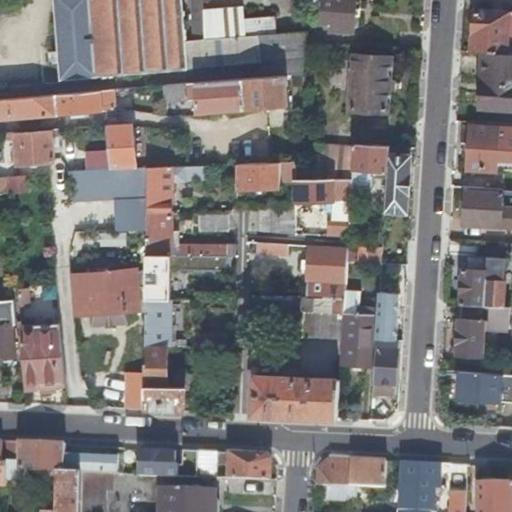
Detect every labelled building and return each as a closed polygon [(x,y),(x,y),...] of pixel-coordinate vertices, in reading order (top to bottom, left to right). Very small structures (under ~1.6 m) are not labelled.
[(302,70),(304,40),(305,28),(274,30),(244,33),(203,36),(191,37),(182,38),(179,0),(54,0),(58,39),(61,76),(260,59),(261,73),(284,71),(302,70)] [(189,0),(191,37),(203,36),(200,0),(189,0)] [(333,0),(333,4),(323,4),(322,19),(328,20),(327,26),(332,26),(331,27),(351,28),(353,0),(333,0)] [(511,9),(473,7),(470,48),(511,51),(511,9)] [(244,33),(274,30),(273,13),(242,16),(244,33)] [(511,105),(511,52),(484,50),(480,104),(511,105)] [(353,54),(349,106),(385,108),(388,56),(353,54)] [(286,101),(284,71),(261,73),(235,76),(196,79),(197,90),(198,109),(286,101)] [(183,91),(197,90),(196,79),(182,80),(183,91)] [(182,80),(165,82),(166,93),(183,91),(182,80)] [(113,86),(114,102),(127,101),(126,85),(113,86)] [(113,86),(0,96),(0,116),(114,107),(114,102),(113,86)] [(131,121),(107,122),(111,166),(135,164),(131,121)] [(57,126),(14,129),(17,161),(53,159),(52,135),(57,134),(57,126)] [(493,173),(494,163),(511,163),(511,131),(469,129),(466,171),(493,173)] [(387,153),(388,143),(353,140),(351,165),(372,167),(371,174),(386,175),(387,153)] [(408,155),(387,153),(386,175),(385,185),(384,200),(384,208),(405,209),(406,186),(402,186),(403,176),(407,177),(408,155)] [(295,178),(295,158),(236,161),(235,185),(280,184),(280,178),(294,178),(295,178)] [(183,164),(177,164),(171,164),(170,177),(184,177),(184,176),(205,175),(205,163),(183,164)] [(145,194),(145,211),(170,211),(170,177),(171,164),(146,165),(145,194)] [(143,194),(145,194),(146,165),(111,167),(68,170),(70,199),(130,195),(143,194)] [(25,173),(7,174),(8,189),(26,188),(25,173)] [(7,174),(0,174),(0,189),(8,189),(7,174)] [(350,189),(350,176),(340,176),(295,178),(294,178),(295,199),(307,199),(319,199),(334,198),(334,197),(349,196),(350,189)] [(511,188),(501,188),(501,189),(465,186),(462,220),(511,223),(511,188)] [(295,230),(294,199),(270,200),(270,230),(295,230)] [(319,199),(307,199),(307,207),(318,207),(319,199)] [(145,211),(144,251),(144,253),(169,252),(204,252),(221,252),(221,242),(170,242),(170,211),(145,211)] [(224,211),(198,211),(198,229),(224,229),(224,211)] [(347,232),(347,224),(331,224),(331,231),(331,233),(347,234),(347,232)] [(286,241),(257,240),(257,251),(286,252),(286,241)] [(233,242),(221,242),(221,252),(228,252),(233,252),(233,242)] [(343,286),(345,258),(346,244),(309,243),(305,293),(332,294),(331,310),(342,310),(342,309),(343,293),(343,286)] [(355,259),(380,262),(381,247),(346,244),(345,258),(355,259)] [(169,252),(144,253),(144,297),(169,297),(169,268),(204,267),(204,252),(169,252)] [(221,252),(204,252),(204,267),(228,267),(228,252),(221,252)] [(114,253),(94,254),(95,262),(115,261),(114,253)] [(459,302),(502,304),(504,278),(504,255),(476,253),(476,262),(473,262),(465,261),(464,267),(461,267),(459,302)] [(405,272),(405,263),(380,262),(379,271),(405,272)] [(73,312),(93,310),(122,308),(139,307),(135,267),(70,272),(73,312)] [(26,287),(16,287),(18,309),(28,309),(26,287)] [(377,311),(375,337),(395,338),(398,291),(378,290),(377,311)] [(0,354),(15,353),(12,322),(14,322),(12,297),(11,297),(0,297),(0,354)] [(144,297),(143,344),(166,343),(168,343),(169,323),(169,297),(144,297)] [(507,326),(508,305),(502,304),(459,302),(456,351),(460,351),(475,352),(475,358),(480,358),(482,324),(507,326)] [(122,308),(93,310),(94,322),(123,320),(122,308)] [(340,335),(341,311),(303,309),(302,333),(340,335)] [(342,310),(339,361),(373,363),(375,337),(377,311),(342,309),(342,310)] [(20,342),(23,380),(37,379),(37,384),(64,382),(59,320),(19,323),(20,342)] [(196,330),(196,343),(225,343),(225,330),(196,330)] [(399,351),(400,338),(395,338),(375,337),(373,363),(371,391),(393,393),(396,351),(399,351)] [(143,344),(143,370),(142,384),(165,384),(166,343),(143,344)] [(511,399),(511,371),(456,368),(456,379),(458,379),(457,396),(511,399)] [(127,370),(126,405),(142,406),(142,384),(143,370),(127,370)] [(191,370),(191,385),(222,385),(223,370),(191,370)] [(253,372),(251,411),(336,416),(338,377),(253,372)] [(142,384),(142,406),(183,408),(183,384),(165,384),(142,384)] [(2,460),(6,461),(6,460),(18,460),(18,443),(2,442),(2,460)] [(80,511),(81,472),(62,471),(63,450),(63,445),(18,443),(18,460),(6,460),(6,461),(5,479),(20,480),(21,469),(58,471),(56,511),(80,511)] [(197,458),(197,450),(182,450),(181,464),(166,463),(167,449),(138,448),(137,474),(177,475),(190,476),(197,476),(197,458)] [(62,471),(81,472),(109,473),(116,473),(117,453),(63,450),(62,471)] [(269,478),(270,458),(265,453),(197,450),(197,458),(197,476),(215,477),(215,463),(228,463),(227,477),(269,478)] [(316,465),(314,484),(326,484),(356,485),(384,486),(385,459),(327,455),(316,465)] [(400,487),(397,511),(433,511),(435,492),(441,492),(441,487),(441,482),(440,482),(440,462),(401,460),(400,487)] [(466,463),(440,462),(440,482),(441,482),(441,487),(453,488),(466,488),(466,479),(466,463)] [(81,472),(80,511),(104,511),(105,489),(109,489),(109,473),(81,472)] [(478,479),(466,479),(466,488),(465,500),(477,501),(478,480),(478,479)] [(511,511),(511,481),(478,480),(477,501),(465,500),(464,511),(511,511)] [(356,485),(326,484),(325,499),(355,500),(356,485)] [(159,486),(158,511),(213,511),(214,488),(159,486)] [(435,492),(433,511),(452,511),(453,488),(441,487),(441,492),(435,492)] [(464,511),(465,500),(466,488),(453,488),(452,511),(464,511)]
